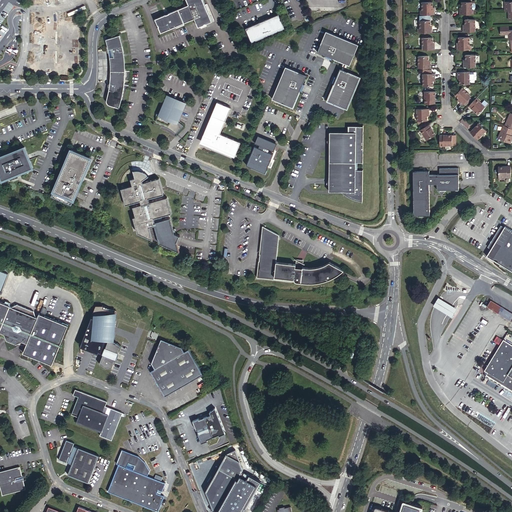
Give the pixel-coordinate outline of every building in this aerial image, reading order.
[(165,14),(155,19),(161,32),(194,18),(198,27),(212,21),(202,0),(186,0),(189,5),(169,13),(167,10),(164,12),(165,14)] [(419,11),(419,16),(434,15),(434,11),(432,10),(432,8),(432,2),(421,2),(421,11),(419,11)] [(459,10),(459,16),(460,15),(472,15),(472,8),(472,3),(472,2),(470,2),(466,2),(462,2),(460,2),(460,8),(460,10),(459,10)] [(278,14),(244,28),(250,42),(284,28),(278,14)] [(417,29),(417,33),(432,33),(432,28),(431,28),(430,25),(430,20),(419,20),(419,29),(417,29)] [(462,28),(462,32),(475,32),(475,20),(464,20),(464,24),(464,28),(462,28)] [(508,35),(509,41),(511,40),(511,31),(510,31),(510,28),(500,28),(501,36),(505,36),(505,35),(508,35)] [(325,31),(316,52),(325,56),(331,59),(342,63),(343,64),(347,65),(349,66),(357,45),(325,31)] [(109,87),(111,87),(110,90),(109,89),(108,93),(106,100),(106,102),(107,103),(107,104),(108,104),(109,105),(119,108),(122,97),(123,89),(125,79),(125,71),(125,66),(125,64),(124,55),(124,54),(123,47),(122,42),(121,41),(121,39),(120,35),(106,40),(107,42),(108,50),(110,49),(110,50),(110,52),(110,53),(110,54),(110,56),(111,56),(111,58),(110,58),(110,64),(111,71),(110,79),(110,83),(109,83),(108,84),(107,85),(108,85),(108,86),(108,87),(109,87)] [(422,38),(422,50),(435,50),(434,46),(432,46),(432,43),(432,37),(422,38)] [(456,46),(456,49),(471,49),(471,45),(469,45),(469,37),(457,37),(458,43),(458,46),(456,46)] [(463,63),(463,67),(475,67),(475,55),(464,55),(464,60),(464,63),(463,63)] [(417,56),(417,68),(431,68),(431,64),(428,64),(428,61),(428,56),(417,56)] [(303,84),(306,76),(286,67),(273,98),(272,99),(293,108),(300,91),(303,84)] [(347,110),(360,77),(352,74),(350,73),(344,71),(341,70),(339,69),(336,77),(334,84),(326,101),(344,108),(347,110)] [(422,73),(422,86),(433,86),(433,81),(433,78),(435,78),(435,73),(431,73),(431,70),(423,70),(423,73),(422,73)] [(459,79),(459,84),(469,84),(469,72),(457,72),(457,76),(459,76),(459,79)] [(460,101),(459,102),(462,105),(463,104),(470,97),(471,96),(462,88),(454,95),(458,99),(460,101)] [(424,104),(435,104),(435,91),(424,91),(424,104)] [(178,121),(185,103),(179,101),(178,101),(178,100),(167,95),(159,114),(158,115),(177,122),(178,121)] [(470,97),(463,104),(465,106),(472,99),(470,97)] [(476,98),(468,107),(477,115),(485,106),(476,98)] [(217,102),(203,136),(207,137),(204,143),(235,156),(241,142),(220,134),(228,115),(231,107),(217,102)] [(428,122),(428,117),(428,114),(430,114),(430,110),(418,110),(418,122),(428,122)] [(179,122),(178,121),(177,122),(158,115),(159,114),(156,113),(155,121),(162,124),(164,125),(163,126),(164,126),(166,127),(168,128),(170,129),(171,130),(173,131),(175,134),(183,125),(181,123),(179,122)] [(471,132),(479,139),(487,131),(479,123),(471,132)] [(363,198),(363,191),(363,169),(363,124),(348,124),(348,132),(329,131),(329,150),(329,157),(329,160),(329,179),(329,191),(343,191),(345,192),(347,194),(349,195),(351,196),(353,196),(355,197),(358,198),(360,198),(362,198),(363,198)] [(436,136),(430,125),(420,131),(427,142),(436,136)] [(511,129),(506,127),(504,126),(499,139),(511,144),(511,141),(511,135),(511,136),(511,135),(511,129)] [(440,136),(440,147),(453,147),(453,136),(440,136)] [(25,146),(0,156),(0,173),(2,180),(33,166),(25,146)] [(270,161),(273,154),(272,153),(255,146),(253,149),(247,165),(266,173),(268,167),(269,166),(270,161)] [(71,149),(52,195),(72,203),(73,200),(91,158),(73,150),(71,149)] [(509,167),(497,168),(497,179),(510,178),(509,167)] [(429,171),(413,171),(414,215),(420,215),(421,215),(430,214),(430,210),(430,209),(430,191),(432,189),(432,187),(431,185),(433,185),(435,185),(437,185),(437,191),(441,194),(446,191),(459,190),(459,184),(459,182),(459,168),(439,168),(439,175),(429,175),(429,171)] [(144,172),(142,171),(141,170),(139,170),(137,170),(135,170),(133,170),(135,177),(130,178),(132,185),(121,188),(125,204),(132,202),(140,200),(141,204),(133,206),(136,216),(133,216),(136,233),(178,249),(178,246),(176,240),(180,235),(174,232),(170,217),(162,219),(161,216),(171,213),(167,197),(149,202),(149,198),(163,194),(163,191),(162,187),(159,178),(152,180),(143,182),(142,180),(148,175),(147,174),(145,173),(144,172)] [(274,276),(293,279),(294,280),(294,281),(295,281),(296,282),(300,282),(304,283),(308,283),(311,283),(315,283),(319,282),(322,281),(326,280),(329,279),(333,278),(336,276),(339,274),(340,273),(342,272),(344,271),(329,263),(326,264),(323,265),(321,266),(318,267),(316,268),(313,268),(310,268),(307,268),(305,268),(302,268),(302,265),(295,264),(275,262),(278,237),(279,235),(262,226),(258,254),(259,254),(258,261),(256,277),(273,279),(274,276)] [(511,229),(506,226),(498,240),(492,249),(488,257),(511,270),(511,229)] [(494,237),(488,247),(492,249),(498,240),(494,237)] [(438,297),(433,305),(441,311),(451,317),(457,309),(446,302),(438,297)] [(490,299),(486,306),(498,314),(510,321),(511,317),(511,313),(502,307),(490,299)] [(9,308),(0,303),(0,333),(3,335),(5,340),(13,343),(18,341),(24,344),(20,353),(49,365),(66,326),(37,314),(35,318),(33,317),(31,312),(15,305),(9,308)] [(181,346),(161,338),(151,362),(154,368),(150,370),(155,380),(194,358),(188,348),(184,351),(181,346)] [(482,372),(485,374),(501,384),(506,376),(511,365),(511,346),(502,340),(482,372)] [(101,358),(98,366),(103,370),(110,371),(113,362),(114,362),(116,355),(118,349),(113,345),(106,344),(104,351),(103,351),(100,358),(101,358)] [(202,373),(194,358),(155,380),(164,395),(202,373)] [(511,390),(501,384),(485,374),(483,378),(511,396),(511,390)] [(511,379),(506,376),(501,384),(511,390),(511,379)] [(107,403),(80,393),(78,399),(77,402),(72,416),(78,419),(76,424),(101,434),(100,437),(112,442),(121,418),(122,415),(105,408),(107,403)] [(198,433),(201,441),(207,439),(207,438),(218,433),(218,434),(224,431),(214,407),(205,413),(207,415),(199,418),(198,417),(192,420),(196,429),(198,433)] [(75,445),(66,442),(59,461),(67,464),(71,466),(68,476),(89,484),(99,457),(74,448),(75,445)] [(156,511),(157,511),(164,497),(156,495),(158,491),(162,493),(165,485),(118,466),(108,493),(156,511)] [(0,495),(0,496),(24,490),(21,480),(20,476),(18,467),(0,471),(0,495)] [(217,468),(205,491),(206,492),(211,495),(214,496),(217,498),(223,500),(227,493),(231,495),(230,500),(247,505),(255,490),(236,479),(234,483),(231,481),(233,477),(217,468)] [(420,511),(422,507),(422,506),(421,505),(420,505),(405,500),(404,499),(403,499),(402,500),(401,502),(397,511),(394,511),(395,511),(394,511),(393,510),(378,505),(377,505),(376,505),(375,506),(374,507),(372,511),(420,511)]
